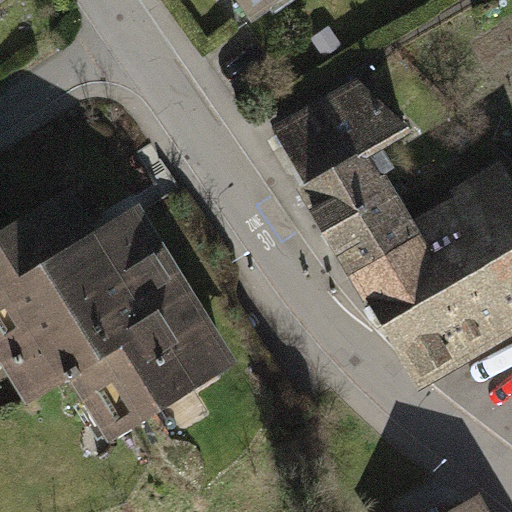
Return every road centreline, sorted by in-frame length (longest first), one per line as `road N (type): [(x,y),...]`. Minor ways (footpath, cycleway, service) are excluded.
road 1 (residential): [(511,479),(417,406),(322,315),(127,29)]
road 2 (residential): [(127,29),(0,113)]
